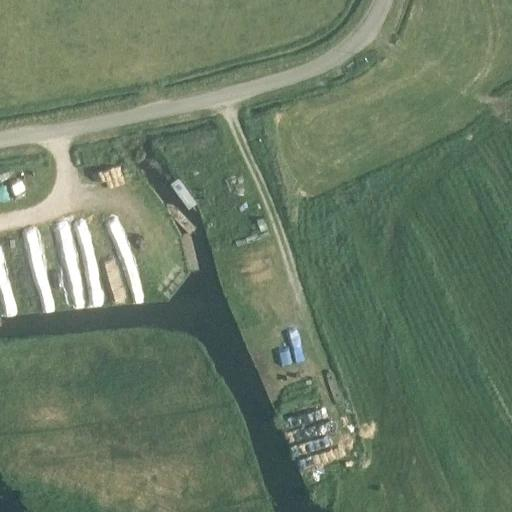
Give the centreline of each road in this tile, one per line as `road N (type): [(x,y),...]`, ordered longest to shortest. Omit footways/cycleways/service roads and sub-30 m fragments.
road 1 (unclassified): [(0,139),(283,81),(347,49),(382,0)]
road 2 (track): [(220,96),(276,222),(334,395),(334,430),(315,452)]
road 3 (track): [(0,228),(57,204),(65,176),(53,131)]
